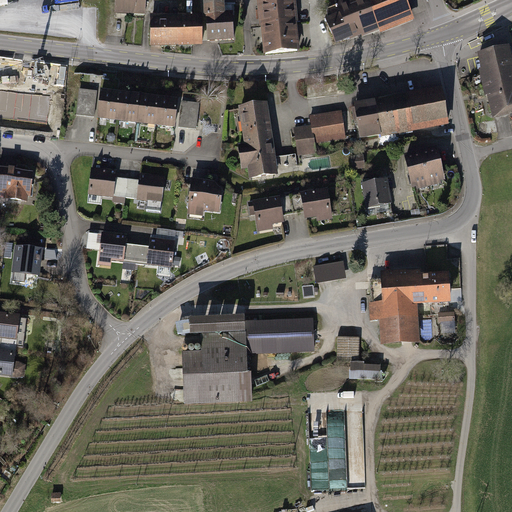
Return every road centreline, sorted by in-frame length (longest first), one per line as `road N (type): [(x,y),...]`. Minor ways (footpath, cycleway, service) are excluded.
road 1 (primary): [(440,35),(326,63),(250,68),(0,43)]
road 2 (tertiary): [(127,338),(193,288),(245,266),(463,218)]
road 3 (unclassified): [(463,218),(473,380),(457,511)]
road 4 (tertiary): [(11,511),(86,386),(127,338)]
road 5 (residential): [(127,338),(93,310),(77,283),(54,155)]
road 6 (tertiary): [(463,218),(472,195),(468,156),(440,35)]
road 7 (residential): [(54,155),(76,149),(185,161),(206,156)]
